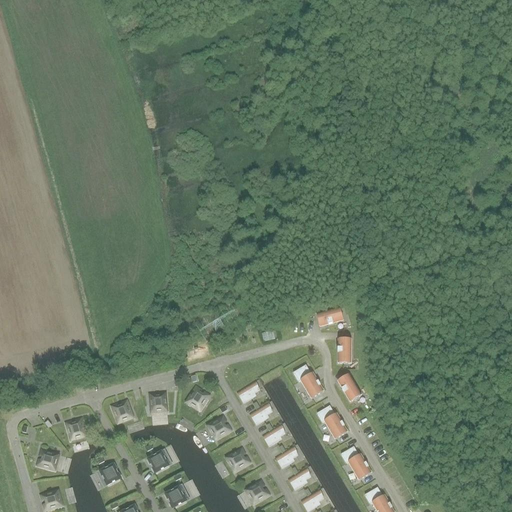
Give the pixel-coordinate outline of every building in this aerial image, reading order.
[(317,315),(320,327),(343,321),(340,308),(317,315)] [(273,331),(262,334),(264,342),(275,340),(273,331)] [(338,340),(338,364),(351,364),(351,340),(338,340)] [(306,366),(294,373),(299,383),(301,382),(312,399),(324,392),(314,374),(312,375),(306,366)] [(338,382),(350,403),(361,396),(349,375),(338,382)] [(254,384),(238,393),(245,404),(256,398),(254,395),(259,392),(254,384)] [(201,393),(196,390),(188,403),(200,411),(209,398),(204,395),(203,397),(200,395),(201,393)] [(151,411),(167,410),(165,394),(150,396),(151,411)] [(119,405),(113,407),(118,422),(133,417),(127,402),(122,404),(123,406),(119,407),(119,405)] [(267,406),(251,415),(257,427),(268,420),(267,418),(272,415),(267,406)] [(330,407),(318,414),(323,424),(325,423),(335,440),(348,432),(338,414),(336,416),(330,407)] [(218,439),(231,431),(223,418),(210,426),(218,439)] [(73,423),(67,424),(71,439),(86,435),(82,420),(76,422),(77,424),(73,425),(73,423)] [(280,427),(264,437),(271,448),(281,442),(280,439),(285,436),(280,427)] [(354,448),(342,455),(347,464),(349,463),(359,481),(372,473),(362,455),(359,457),(354,448)] [(293,449),(277,458),(284,469),(294,463),(293,460),(298,457),(293,449)] [(236,471),(250,464),(242,450),(229,458),(236,471)] [(41,451),(37,466),(52,470),(56,455),(41,451)] [(155,474),(169,467),(162,453),(148,460),(155,474)] [(107,486),(121,479),(114,465),(100,472),(107,486)] [(305,471),(289,480),(296,491),(307,485),(305,482),(310,479),(305,471)] [(256,504),(269,496),(261,482),(248,490),(256,504)] [(179,488),(166,495),(173,509),(187,502),(179,488)] [(378,488),(366,496),(371,505),(373,504),(377,511),(394,511),(386,496),(383,497),(378,488)] [(318,492),(303,502),(308,511),(310,511),(320,507),(318,504),(323,501),(318,492)] [(56,493),(41,496),(45,511),(60,508),(56,493)]
